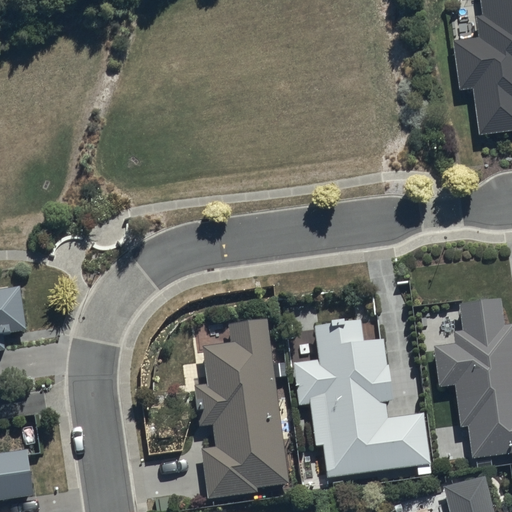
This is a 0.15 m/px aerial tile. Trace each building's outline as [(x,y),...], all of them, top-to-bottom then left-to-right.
[(511,0),(481,0),(483,12),(477,13),(479,33),(454,36),(460,86),(474,84),(480,129),(511,125),(511,0)] [(0,347),(8,347),(5,329),(30,326),(25,282),(0,285),(0,347)] [(461,300),(463,327),(453,329),(455,340),(435,342),(438,382),(456,381),(460,422),(468,422),(472,455),(511,451),(511,321),(506,323),(502,294),(461,300)] [(229,337),(204,340),(208,380),(195,382),(199,421),(213,419),(216,444),(203,445),(208,493),(258,488),(258,483),(288,480),(268,315),(227,320),(229,337)] [(310,357),(293,359),(297,401),(312,400),(317,440),(325,439),(329,474),(417,464),(417,472),(433,470),(426,409),(388,413),(386,397),(394,396),(387,334),(364,336),(362,316),(315,321),(319,356),(310,357)] [(0,511),(0,494),(36,491),(31,446),(0,449),(0,511)] [(497,511),(487,471),(442,482),(449,511),(497,511)]
